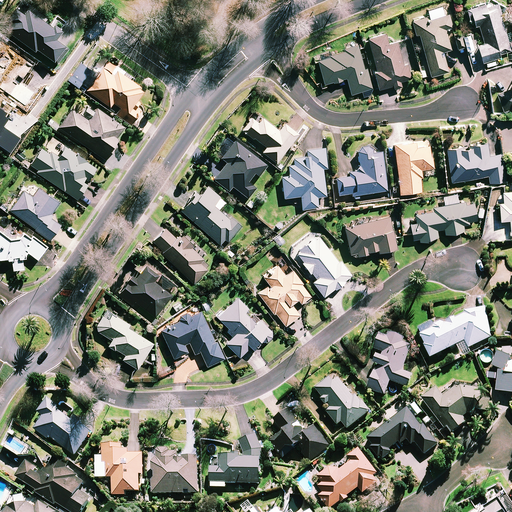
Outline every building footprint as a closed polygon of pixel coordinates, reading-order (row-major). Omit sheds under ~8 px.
[(511,37),(510,31),(506,32),(500,12),(502,11),(499,1),(486,5),(485,1),(467,6),(472,25),(479,23),(484,42),(478,43),(483,61),(501,55),(500,53),(511,50),(509,42),(511,40),(511,37)] [(54,60),(64,46),(56,40),(62,31),(54,24),(52,26),(28,9),(24,14),(15,8),(2,27),(34,50),(36,47),(54,60)] [(453,25),(449,10),(430,15),(430,13),(412,18),(416,32),(419,32),(431,75),(449,70),(444,50),(452,47),(447,27),(453,25)] [(375,68),(380,88),(394,84),(395,87),(402,85),(401,79),(411,77),(407,61),(404,61),(398,39),(388,42),(385,31),(368,35),(377,68),(375,68)] [(365,67),(358,43),(344,47),(345,50),(318,57),(325,82),(347,76),(352,93),(373,87),(367,67),(365,67)] [(0,63),(0,88),(11,96),(12,95),(24,104),(33,92),(20,82),(35,62),(12,46),(5,56),(8,58),(3,66),(0,63)] [(90,68),(80,62),(68,80),(78,86),(90,68)] [(130,79),(133,76),(117,65),(111,73),(103,67),(87,90),(110,106),(113,101),(121,107),(116,114),(130,124),(139,111),(135,108),(139,101),(136,99),(143,88),(130,79)] [(511,85),(497,90),(504,109),(511,105),(511,85)] [(0,144),(10,151),(20,137),(3,125),(8,118),(3,114),(5,111),(0,107),(0,144)] [(124,126),(97,107),(89,119),(72,108),(59,126),(105,158),(112,148),(110,146),(124,126)] [(278,129),(260,115),(256,120),(251,116),(241,129),(253,138),(254,136),(266,145),(262,151),(276,162),(298,133),(284,122),(278,129)] [(267,164),(234,139),(220,156),(226,160),(213,177),(228,190),(232,185),(247,197),(256,187),(246,179),(253,171),(259,175),(267,164)] [(423,182),(420,182),(419,176),(422,176),(421,168),(433,167),(430,143),(417,145),(416,140),(393,144),(400,193),(424,190),(423,182)] [(85,181),(96,166),(72,150),(74,146),(66,141),(57,155),(42,145),(30,163),(38,169),(37,171),(77,198),(87,183),(85,181)] [(489,155),(487,141),(447,146),(452,179),(489,175),(490,182),(507,179),(504,153),(489,155)] [(358,148),(357,150),(360,169),(347,171),(347,174),(336,176),(338,195),(349,193),(349,195),(354,194),(354,199),(360,198),(360,193),(387,189),(381,146),(375,147),(374,146),(373,145),(372,144),(371,144),(369,144),(368,143),(366,143),(365,144),(363,144),(362,145),(361,145),(360,146),(359,147),(358,148)] [(306,153),(292,156),(293,163),(288,164),(289,173),(281,174),(284,197),(300,195),(302,209),(319,207),(317,196),(327,195),(323,168),(327,167),(324,146),(305,149),(306,153)] [(225,201),(206,184),(197,196),(194,193),(180,209),(220,243),(225,238),(228,240),(240,226),(219,207),(225,201)] [(60,223),(50,216),(52,213),(51,212),(59,201),(39,186),(32,195),(23,189),(9,208),(49,238),(60,223)] [(511,187),(504,188),(504,196),(499,196),(501,219),(510,218),(511,236),(511,187)] [(464,228),(464,224),(470,222),(469,220),(478,218),(474,200),(465,201),(464,197),(454,199),(453,192),(442,195),(443,202),(433,204),(434,208),(416,212),(417,220),(410,222),(413,238),(419,236),(420,238),(438,234),(437,227),(444,226),(445,232),(464,228)] [(344,226),(350,254),(356,253),(357,255),(368,252),(368,250),(377,248),(378,251),(396,247),(389,215),(344,226)] [(177,238),(165,226),(152,240),(163,250),(162,252),(194,283),(207,269),(200,261),(203,258),(193,248),(195,245),(183,233),(177,238)] [(23,230),(19,236),(10,237),(0,229),(0,257),(6,256),(11,260),(13,268),(23,267),(22,258),(27,250),(37,257),(46,244),(31,233),(30,235),(23,230)] [(294,260),(300,256),(303,260),(302,261),(310,272),(311,271),(316,277),(312,280),(323,295),(335,287),(336,288),(345,282),(344,280),(351,275),(339,259),(337,261),(315,230),(291,248),(294,253),(291,255),(294,260)] [(158,273),(146,264),(136,277),(133,274),(118,293),(132,305),(135,300),(155,316),(178,287),(163,274),(156,283),(153,280),(158,273)] [(284,274),(277,264),(262,274),(268,283),(257,291),(273,312),(275,311),(285,325),(299,314),(290,302),(297,297),(301,303),(311,295),(292,268),(284,274)] [(237,296),(217,315),(229,328),(227,330),(232,335),(225,341),(239,356),(250,346),(252,348),(262,339),(265,342),(274,334),(253,312),(249,315),(244,310),(247,307),(237,296)] [(468,347),(492,336),(485,306),(465,311),(466,314),(455,318),(454,316),(434,325),(435,327),(420,333),(430,356),(457,344),(462,356),(471,352),(468,347)] [(207,366),(225,357),(215,337),(214,338),(199,309),(190,314),(189,313),(188,312),(187,311),(186,311),(185,311),(184,311),(183,311),(182,311),(181,312),(180,313),(179,314),(179,315),(179,316),(179,317),(179,318),(179,319),(160,329),(174,358),(188,351),(184,343),(188,341),(194,353),(199,350),(207,366)] [(128,324),(106,310),(95,328),(111,338),(108,343),(125,353),(122,358),(137,368),(153,343),(127,326),(128,324)] [(403,341),(404,337),(389,331),(387,336),(379,333),(373,348),(383,352),(382,355),(377,353),(373,362),(377,364),(368,387),(385,394),(390,380),(407,386),(412,374),(402,370),(412,345),(403,341)] [(511,392),(511,350),(500,349),(497,350),(492,366),(499,368),(497,391),(511,392)] [(336,375),(316,392),(326,405),(328,403),(330,406),(326,410),(337,424),(342,421),(347,428),(369,410),(354,392),(352,394),(336,375)] [(463,416),(467,412),(470,413),(470,415),(479,416),(480,409),(488,410),(491,388),(462,384),(458,384),(455,386),(443,395),(436,386),(422,397),(444,427),(447,425),(452,432),(467,421),(463,416)] [(300,404),(290,391),(283,397),(293,410),(300,404)] [(76,414),(72,419),(59,409),(61,407),(48,397),(38,411),(44,416),(34,428),(47,438),(49,435),(74,454),(94,428),(76,414)] [(392,452),(389,448),(399,441),(401,444),(407,439),(411,444),(415,441),(424,453),(437,444),(423,423),(421,424),(408,406),(404,409),(399,403),(385,413),(390,420),(367,436),(373,445),(371,446),(381,460),(392,452)] [(306,432),(288,408),(274,419),(283,430),(271,439),(283,455),(297,445),(309,460),(331,443),(316,424),(306,432)] [(143,474),(143,453),(129,452),(129,449),(122,449),(122,443),(103,443),(103,462),(107,462),(106,476),(113,476),(112,494),(125,494),(126,489),(139,490),(140,473),(143,474)] [(169,447),(147,447),(147,459),(152,459),(152,492),(199,492),(199,455),(180,455),(180,447),(169,447)] [(363,492),(378,480),(374,475),(378,472),(358,447),(348,455),(351,460),(338,471),(332,464),(317,476),(323,482),(318,486),(323,492),(319,495),(330,509),(340,501),(341,503),(348,497),(347,495),(358,486),(363,492)] [(260,455),(241,454),(219,453),(219,466),(210,466),(210,481),(259,483),(260,455)] [(54,457),(43,472),(38,469),(39,466),(32,462),(27,459),(16,475),(39,491),(38,492),(55,504),(57,502),(71,511),(80,511),(91,497),(79,489),(84,482),(74,475),(76,472),(54,457)] [(511,511),(511,506),(503,493),(489,502),(484,505),(486,509),(481,511),(511,511)] [(36,507),(16,494),(3,511),(56,511),(40,501),(36,507)]
